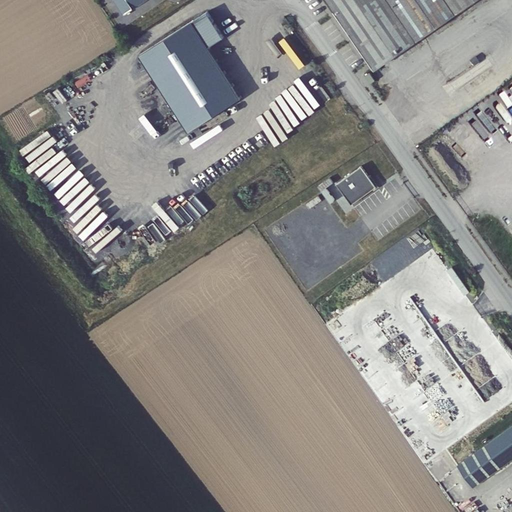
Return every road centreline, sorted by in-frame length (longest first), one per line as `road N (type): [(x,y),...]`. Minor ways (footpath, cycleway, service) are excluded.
road 1 (unknown): [(246,22),(210,3),(173,19),(118,61),(95,93),(92,122),(121,168),(177,161),(245,110),(255,50)]
road 2 (residential): [(292,0),(511,304)]
road 3 (unknown): [(401,93),(511,20)]
